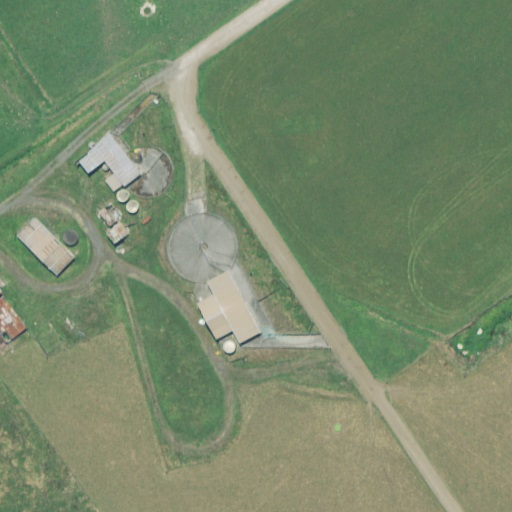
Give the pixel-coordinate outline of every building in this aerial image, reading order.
[(127,187),(141,174),(110,138),(96,150),(81,163),(91,175),(106,162),(111,169),(116,174),(106,182),(115,193),(125,184),(127,187)] [(129,202),(131,201),(132,200),(132,198),(133,197),(133,196),(133,195),(133,193),(132,192),(132,191),(131,190),(130,189),(129,188),(128,188),(126,187),(125,187),(124,188),(122,188),(121,189),(120,190),(119,191),(119,192),(118,193),(118,194),(118,195),(118,197),(118,198),(119,199),(120,200),(121,201),(122,202),(123,202),(125,203),(126,203),(127,202),(128,202),(129,202)] [(130,202),(129,204),(128,205),(128,207),(128,208),(128,209),(128,211),(129,212),(130,213),(131,214),(132,215),(133,215),(135,216),(136,216),(137,215),(139,215),(140,214),(141,213),(142,212),(143,211),(143,210),(144,209),(144,207),(143,206),(143,205),(142,203),(142,202),(141,201),(139,201),(138,200),(137,200),(135,200),(134,200),(133,200),(131,201),(130,202)] [(119,220),(106,207),(99,214),(112,227),(119,220)] [(75,259),(36,220),(19,237),(58,276),(75,259)] [(63,242),(64,243),(66,245),(67,245),(69,246),(71,246),(73,246),(74,246),(76,245),(78,244),(79,243),(80,241),(81,240),(82,238),(82,236),(82,235),(82,233),(81,231),(80,229),(79,228),(77,227),(76,226),(74,226),(72,225),(71,225),(69,226),(67,226),(65,227),(64,228),(63,230),(62,231),(61,233),(61,235),(61,237),(62,238),(62,240),(63,242)] [(130,236),(122,225),(109,234),(116,245),(130,236)] [(263,333),(231,273),(210,284),(216,297),(200,305),(218,341),(235,332),(241,344),(263,333)] [(4,295),(0,298),(0,349),(3,353),(32,330),(4,295)]
